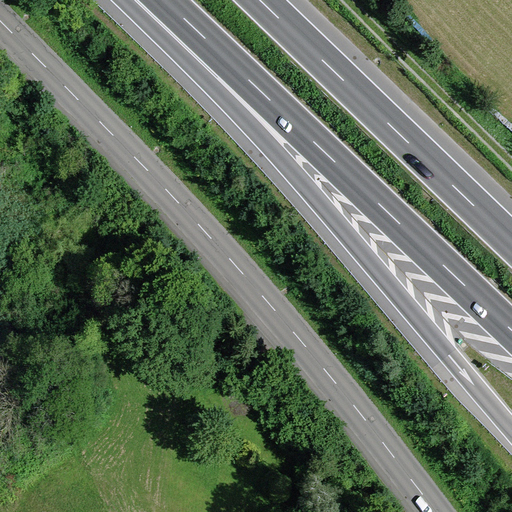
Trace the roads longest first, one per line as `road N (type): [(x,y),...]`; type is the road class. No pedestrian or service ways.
road 1 (secondary): [(437,511),(205,231),(0,20)]
road 2 (motorway): [(123,0),(354,244),(511,429)]
road 3 (motorway): [(155,0),(511,336)]
road 4 (motorway): [(511,241),(258,0)]
road 5 (track): [(343,0),(511,166)]
